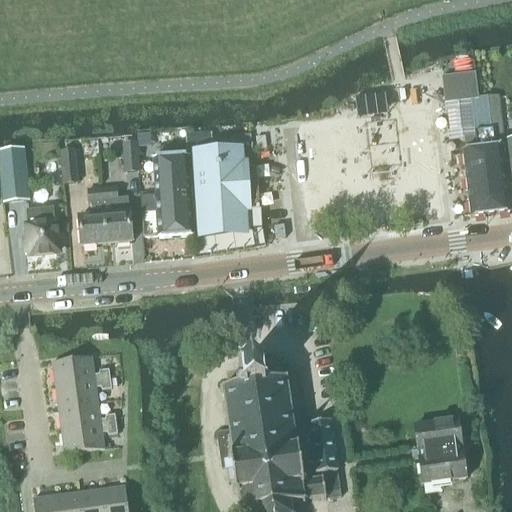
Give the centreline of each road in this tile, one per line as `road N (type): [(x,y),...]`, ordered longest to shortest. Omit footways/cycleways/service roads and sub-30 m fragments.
road 1 (secondary): [(17,293),(511,235)]
road 2 (residential): [(33,482),(38,454),(17,293)]
